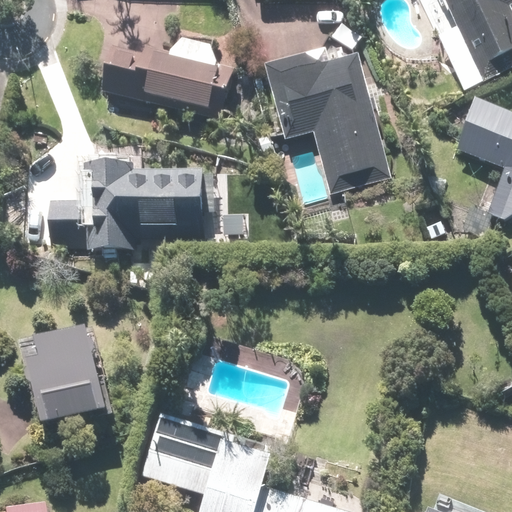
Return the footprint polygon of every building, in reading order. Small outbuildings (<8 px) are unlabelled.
[(511,0),(446,0),(486,80),(511,67),(511,13),(510,9),(511,8),(511,0)] [(113,50),(104,92),(225,118),(237,66),(220,62),(220,61),(220,59),(219,57),(219,56),(218,54),(217,53),(216,51),(216,50),(215,49),(213,48),(212,46),(211,45),(209,45),(208,44),(207,43),(205,42),(203,42),(202,42),(200,41),(199,41),(197,41),(195,42),(194,42),(192,42),(191,43),(189,43),(188,44),(186,45),(185,46),(184,47),(182,48),(181,49),(180,50),(179,52),(178,53),(147,46),(145,56),(113,50)] [(320,57),(272,66),(287,142),(316,136),(328,195),(393,182),(368,58),(322,67),(320,57)] [(511,115),(478,102),(459,153),(505,171),(488,216),(472,209),(463,231),(485,239),(493,219),(504,223),(511,218),(511,115)] [(208,241),(209,174),(136,172),(136,167),(91,166),(90,202),(54,201),(53,246),(91,247),(90,252),(140,253),(141,239),(208,241)] [(114,417),(94,330),(44,341),(48,360),(34,363),(50,432),(114,417)] [(242,435),(161,410),(141,477),(209,498),(204,511),(344,511),(267,488),(277,456),(239,444),(242,435)]
